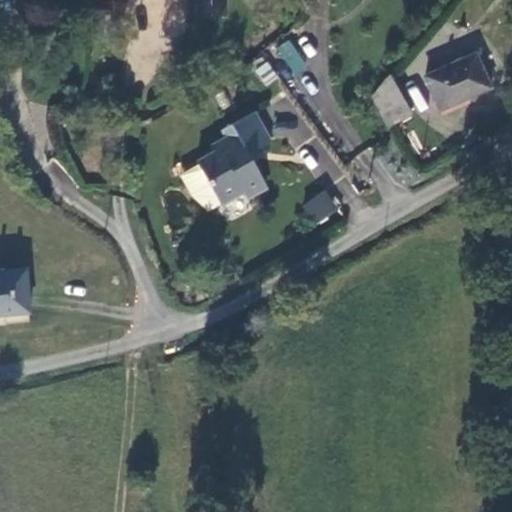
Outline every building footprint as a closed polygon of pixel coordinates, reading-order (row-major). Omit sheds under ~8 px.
[(222,11),(221,0),(193,0),(195,16),(222,14),(222,11)] [(92,11),(92,29),(107,29),(107,11),(92,11)] [(289,39),(274,50),(292,77),(308,66),(289,39)] [(491,90),(477,56),(426,77),(440,110),(491,90)] [(265,85),(278,76),(267,60),(253,69),(265,85)] [(389,76),(371,98),(388,129),(412,116),(389,76)] [(252,155),(272,143),(255,114),(225,132),(228,137),(212,146),(215,152),(201,162),(225,204),(246,191),(249,197),(270,184),(252,155)] [(79,154),(80,156),(82,159),(84,160),(87,161),(90,161),(93,159),(95,157),(96,155),(96,152),(95,149),(93,146),(91,145),(88,144),(85,145),(82,146),(80,148),(79,151),(79,154)] [(315,225),(338,208),(324,189),(301,205),(315,225)] [(0,315),(24,313),(21,272),(0,274),(0,315)]
